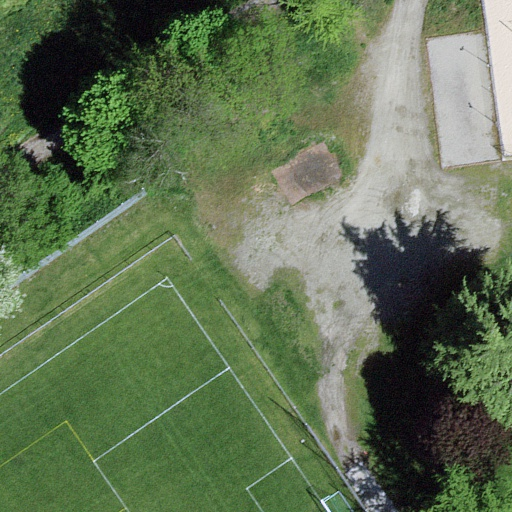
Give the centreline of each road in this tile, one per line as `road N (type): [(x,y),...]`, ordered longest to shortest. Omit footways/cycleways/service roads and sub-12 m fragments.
road 1 (track): [(0,177),(278,0)]
road 2 (track): [(360,197),(408,0)]
